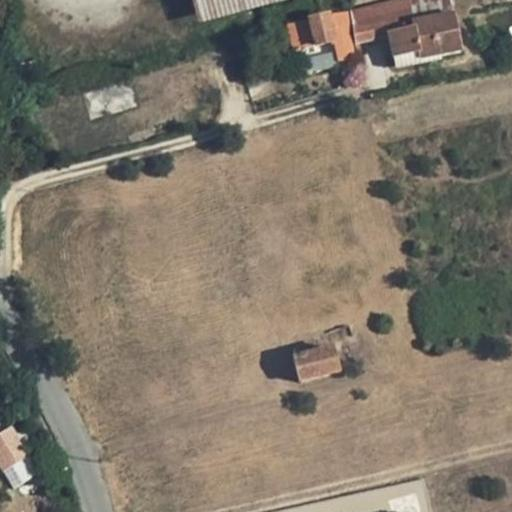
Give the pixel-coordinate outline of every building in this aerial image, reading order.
[(191,0),(197,20),(283,0),(191,0)] [(449,0),(401,0),(350,13),(354,43),(389,36),(396,69),(420,64),(419,60),(460,51),(449,0)] [(334,41),(332,42),(337,63),(354,60),(345,12),(328,16),(334,41)] [(328,16),(286,25),(292,50),(307,48),(316,46),(323,44),(332,42),(334,41),(328,16)] [(330,71),(323,44),(316,46),(307,48),(309,57),(300,59),(304,77),(330,71)] [(331,348),(294,359),(299,383),(339,372),(331,348)] [(27,457),(11,430),(0,436),(0,463),(4,470),(27,457)]
